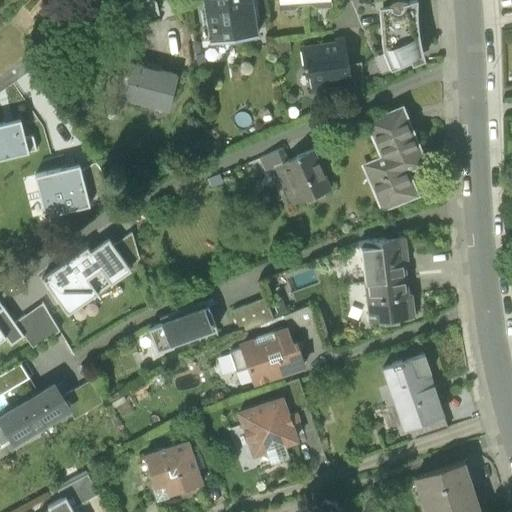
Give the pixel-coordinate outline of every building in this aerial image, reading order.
[(158,13),(154,0),(117,0),(124,22),(158,13)] [(203,0),(209,42),(232,38),(226,0),(203,0)] [(250,0),(226,0),(232,38),(255,35),(250,0)] [(379,22),(381,52),(418,43),(416,26),(416,2),(408,4),(404,1),(398,0),(397,0),(392,1),(389,5),(388,10),(378,11),(379,22)] [(421,54),(418,43),(381,52),(389,73),(409,65),(410,68),(423,63),(421,54)] [(289,55),(288,45),(274,47),(276,61),(286,59),(289,55)] [(342,46),(302,51),(306,84),(311,84),(313,95),(348,90),(342,46)] [(167,112),(176,78),(131,64),(127,75),(112,71),(106,94),(167,112)] [(361,163),(380,209),(418,192),(408,168),(426,160),(401,103),(364,119),(380,154),(361,163)] [(0,158),(36,149),(32,136),(24,137),(20,119),(0,124),(0,158)] [(265,172),(276,168),(288,162),(283,150),(259,160),(265,172)] [(276,168),(292,205),(329,190),(312,152),(288,162),(276,168)] [(111,186),(95,161),(81,172),(88,202),(111,186)] [(81,172),(79,164),(34,175),(45,216),(89,205),(88,202),(81,172)] [(360,244),(365,283),(403,279),(400,260),(407,259),(404,238),(360,244)] [(86,248),(41,279),(67,316),(130,271),(108,240),(90,253),(86,248)] [(405,295),(403,279),(365,283),(370,322),(412,316),(409,294),(405,295)] [(273,320),(265,298),(232,312),(240,333),(273,320)] [(24,337),(0,302),(0,342),(5,339),(11,347),(24,337)] [(283,315),(286,324),(287,329),(300,325),(305,338),(319,333),(309,302),(283,315)] [(208,307),(148,331),(157,354),(217,330),(208,307)] [(286,324),(238,340),(252,382),(303,365),(294,336),(290,337),(287,329),(286,324)] [(422,356),(383,369),(404,430),(432,420),(443,417),(422,356)] [(284,383),(294,411),(307,406),(297,379),(284,383)] [(90,383),(62,400),(69,412),(75,421),(103,404),(90,383)] [(62,400),(53,385),(0,417),(0,448),(11,442),(13,446),(69,412),(62,400)] [(281,394),(237,410),(243,427),(230,432),(245,472),(287,457),(282,442),(297,437),(281,394)] [(437,435),(432,420),(404,430),(409,444),(437,435)] [(186,439),(142,454),(153,488),(166,484),(169,495),(201,485),(186,439)] [(478,511),(463,463),(414,479),(424,511),(478,511)] [(71,511),(97,498),(85,475),(55,491),(61,501),(65,499),(71,511)] [(71,511),(65,499),(61,501),(46,510),(47,511),(71,511)]
